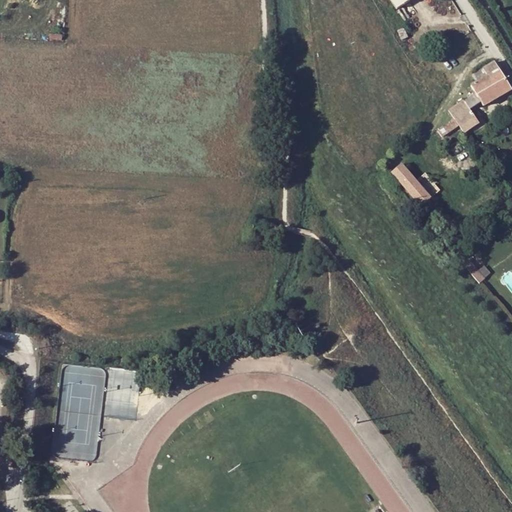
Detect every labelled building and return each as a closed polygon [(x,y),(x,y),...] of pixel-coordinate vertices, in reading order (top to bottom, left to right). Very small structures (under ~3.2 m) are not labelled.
[(389,0),(396,10),(411,0),(389,0)] [(401,41),(408,38),(404,28),(397,32),(401,41)] [(455,120),(439,131),(442,137),(460,126),(465,133),(479,124),(470,111),(478,105),(481,109),(511,91),(494,63),(483,70),(487,77),(471,87),(476,97),(465,104),(464,102),(448,111),(455,120)] [(430,201),(400,166),(392,173),(422,208),(430,201)] [(256,230),(251,230),(250,235),(256,235),(257,236),(258,237),(259,237),(261,237),(262,237),(263,236),(264,235),(264,234),(264,232),(263,231),(262,230),(261,229),(260,229),(259,229),(257,229),(256,230)] [(468,261),(463,265),(479,284),(485,280),(468,261)]
